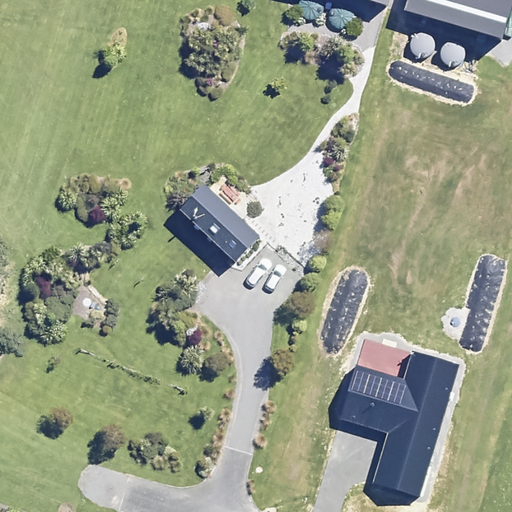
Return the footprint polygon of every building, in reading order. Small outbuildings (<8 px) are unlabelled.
[(301,0),(300,3),(299,7),(300,11),(302,15),(305,18),(308,19),(312,20),(316,19),(320,17),(323,14),(324,10),(324,5),(323,1),(321,0),(301,0)] [(511,0),(406,0),(404,9),(503,39),(511,3),(511,0)] [(338,5),(335,7),(332,10),(330,14),(329,18),(330,21),(332,25),(335,28),(339,29),(343,30),(347,29),(350,27),(353,24),(354,20),(354,15),(353,11),(351,8),(347,6),(343,5),(338,5)] [(420,33),(416,34),(413,37),(411,41),(410,45),(411,49),(413,53),(416,55),(420,57),(424,57),(428,56),(431,54),(434,51),(435,47),(435,43),(434,39),(432,35),(428,33),(424,32),(420,33)] [(450,42),(446,44),(443,47),(441,50),(441,54),(441,58),(443,62),(446,64),(450,66),(454,67),(458,66),(461,64),(464,60),(466,56),(466,52),(464,48),(462,45),(458,42),(454,41),(450,42)] [(203,183),(179,209),(236,262),(260,236),(203,183)] [(420,498),(460,365),(412,350),(404,379),(357,364),(340,419),(387,433),(372,483),(420,498)]
